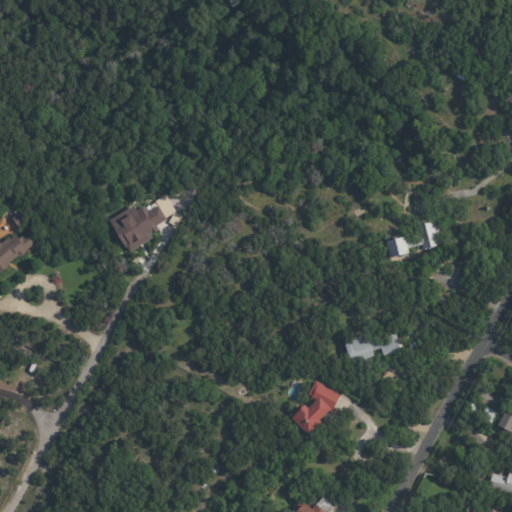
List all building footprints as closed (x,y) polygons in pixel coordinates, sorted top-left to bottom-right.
[(155,208),(164,221),(153,227),(156,231),(148,236),(147,234),(146,235),(149,239),(127,253),(125,250),(123,251),(105,222),(129,206),(133,212),(140,207),(145,214),(155,207),(155,208)] [(9,218),(18,211),(25,220),(16,226),(9,218)] [(436,227),(439,237),(437,237),(440,251),(429,254),(428,250),(422,251),(421,247),(407,250),(408,255),(388,260),(383,242),(402,238),(402,239),(415,236),(412,222),(430,218),(431,225),(436,223),(436,227)] [(10,261),(5,264),(7,266),(5,268),(6,269),(4,270),(2,268),(0,270),(0,241),(6,236),(8,239),(14,234),(17,240),(24,234),(32,244),(23,251),(24,252),(21,253),(22,254),(20,256),(19,255),(17,257),(16,256),(10,261)] [(450,295),(444,308),(435,304),(441,290),(450,295)] [(387,352),(380,354),(378,348),(370,350),(372,356),(348,364),(341,339),(373,329),(375,335),(392,330),(396,344),(400,342),(401,348),(387,352)] [(337,396),(329,411),(326,408),(315,419),(317,421),(304,434),(287,417),(292,412),(291,411),(300,403),(304,407),(309,396),(305,394),(312,380),(338,394),(337,396)] [(488,408),(489,408),(488,415),(471,413),(472,407),(485,409),(485,407),(488,408)] [(511,433),(508,431),(495,424),(502,412),(511,417),(511,415),(511,433)] [(490,473),(506,477),(507,469),(511,470),(511,494),(486,489),(490,473)]
